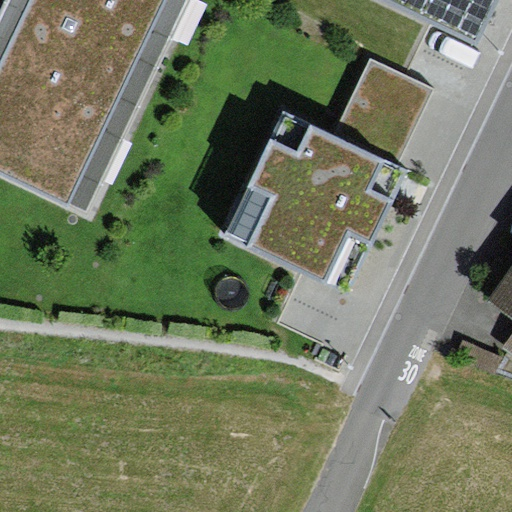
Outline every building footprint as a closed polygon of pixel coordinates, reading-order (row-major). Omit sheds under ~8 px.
[(185,0),(0,0),(0,174),(81,214),(185,0)] [(381,0),(470,42),(489,0),(381,0)] [(380,62),(348,117),(400,148),(433,92),(380,62)] [(275,112),(218,232),(342,290),(400,168),(275,112)] [(511,268),(488,302),(511,318),(511,268)] [(511,353),(511,334),(503,347),(511,353)]
